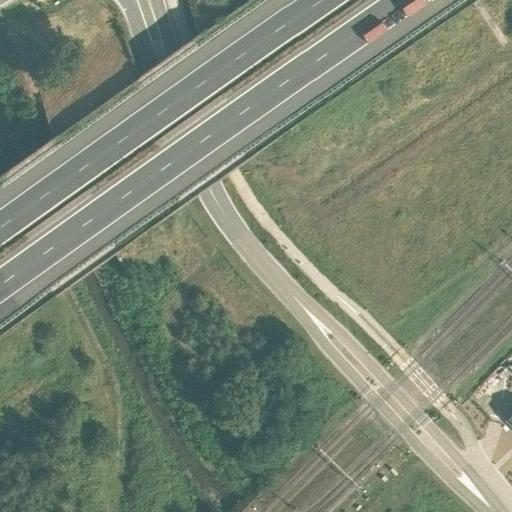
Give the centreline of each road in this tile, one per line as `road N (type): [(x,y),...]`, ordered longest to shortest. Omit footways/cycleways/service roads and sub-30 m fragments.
road 1 (motorway): [(0,285),(408,0)]
road 2 (motorway): [(327,0),(0,230)]
road 3 (secondary): [(306,309),(334,354),(415,442),(491,507)]
road 4 (secondary): [(491,507),(464,464),(393,388),(306,309)]
road 5 (secondary): [(306,309),(221,209),(172,92)]
